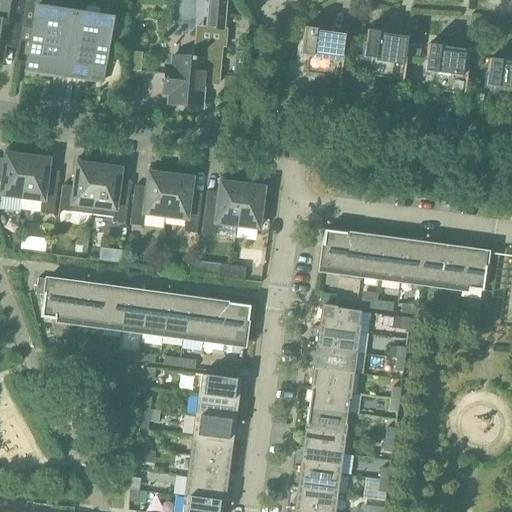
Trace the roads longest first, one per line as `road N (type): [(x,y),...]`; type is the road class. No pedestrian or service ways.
road 1 (residential): [(249,511),(292,193)]
road 2 (residential): [(0,108),(254,146)]
road 3 (residential): [(511,224),(292,193)]
